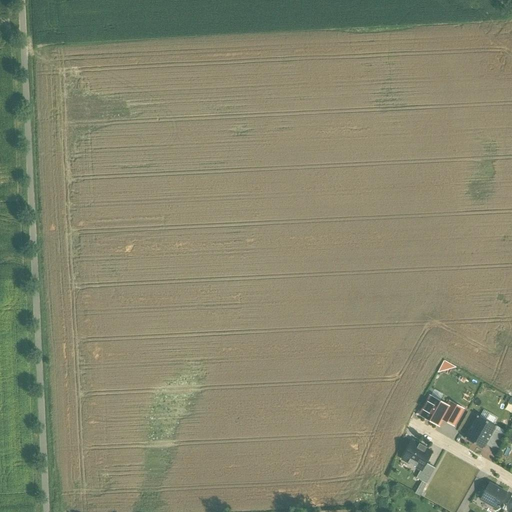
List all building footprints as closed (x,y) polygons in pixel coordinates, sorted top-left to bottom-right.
[(445,406),(429,396),(419,413),(437,424),(442,417),(452,423),(461,408),(449,401),(445,406)] [(477,416),(464,439),(476,445),(483,449),(484,448),(495,428),(496,426),(477,416)] [(419,443),(418,445),(412,442),(402,459),(421,469),(425,463),(431,452),(425,448),(426,447),(419,443)] [(435,468),(425,463),(421,469),(416,478),(426,484),(435,468)] [(506,491),(487,481),(478,498),(496,509),(506,491)]
